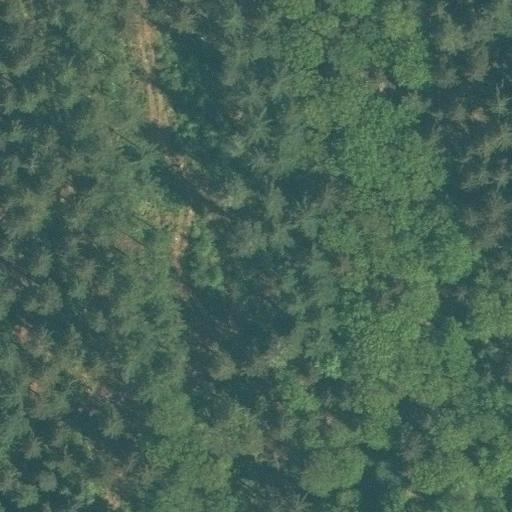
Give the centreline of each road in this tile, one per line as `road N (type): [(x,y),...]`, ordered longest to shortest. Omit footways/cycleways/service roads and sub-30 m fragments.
road 1 (track): [(438,313),(374,0)]
road 2 (track): [(511,293),(438,313),(480,511)]
